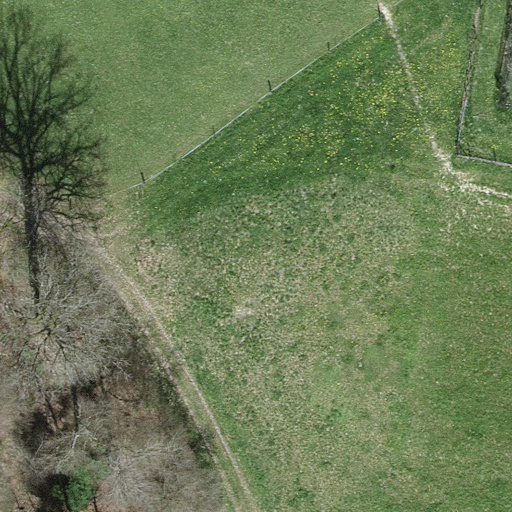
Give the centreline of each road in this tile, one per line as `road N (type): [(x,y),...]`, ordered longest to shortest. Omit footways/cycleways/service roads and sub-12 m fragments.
road 1 (track): [(442,0),(78,242)]
road 2 (track): [(78,242),(126,277),(155,318),(257,511)]
